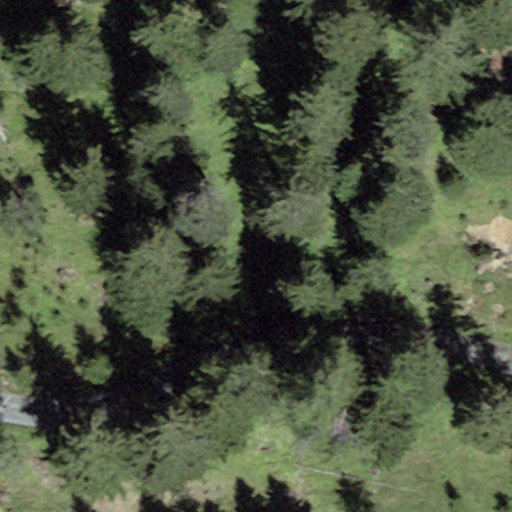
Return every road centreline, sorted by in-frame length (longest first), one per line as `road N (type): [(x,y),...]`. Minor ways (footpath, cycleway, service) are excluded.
road 1 (track): [(0,353),(117,364),(320,298),(511,307)]
road 2 (track): [(311,511),(251,480),(84,482),(0,472)]
